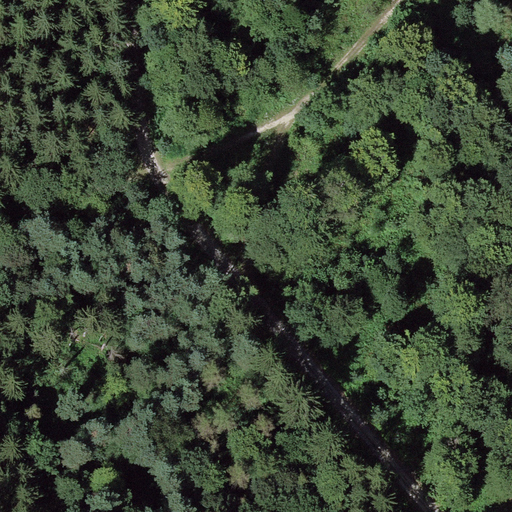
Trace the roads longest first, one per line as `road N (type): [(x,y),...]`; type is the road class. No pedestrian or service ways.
road 1 (track): [(418,511),(240,308),(158,175),(134,104),(126,0)]
road 2 (track): [(399,0),(299,113),(158,175),(0,222)]
road 3 (track): [(299,113),(252,207),(240,308)]
